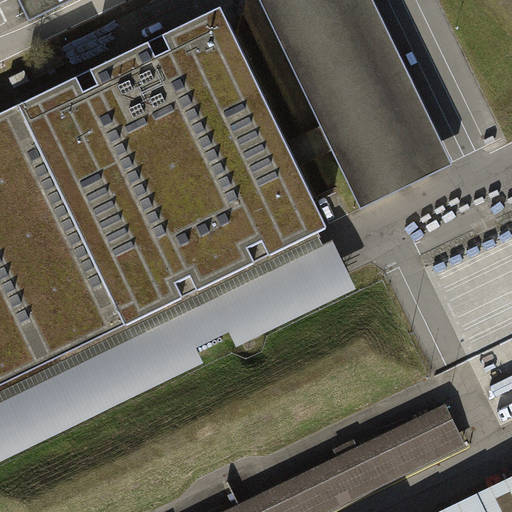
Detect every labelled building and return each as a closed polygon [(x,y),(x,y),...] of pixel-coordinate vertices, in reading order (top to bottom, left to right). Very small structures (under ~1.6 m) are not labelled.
[(18,0),(29,22),(74,0),(18,0)] [(347,181),(361,209),(430,175),(345,0),(259,0),(321,126),(289,141),(286,143),(283,144),(295,168),(297,167),(301,165),(332,150),(347,181)] [(373,0),(345,0),(430,175),(453,164),(373,0)] [(18,104),(125,324),(327,227),(297,167),(295,168),(283,144),(286,143),(220,7),(76,77),(18,104)] [(29,61),(36,77),(68,62),(60,46),(29,61)] [(0,384),(125,324),(18,104),(0,113),(0,384)] [(0,384),(0,459),(203,361),(195,346),(234,327),(241,342),(356,287),(327,227),(125,324),(0,384)] [(228,511),(321,511),(388,480),(438,456),(462,444),(457,432),(445,407),(358,450),(354,442),(338,450),(341,457),(228,511)] [(511,511),(511,476),(437,511),(511,511)]
